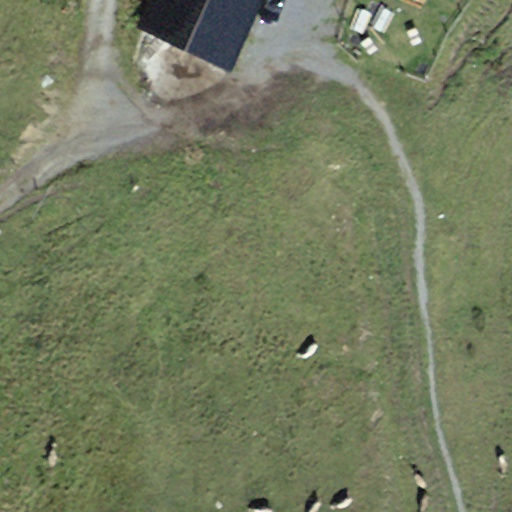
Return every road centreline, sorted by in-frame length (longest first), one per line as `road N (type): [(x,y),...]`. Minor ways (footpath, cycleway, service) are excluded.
road 1 (track): [(284,35),(258,87),(214,112),(160,129),(118,109)]
road 2 (track): [(118,109),(0,200)]
